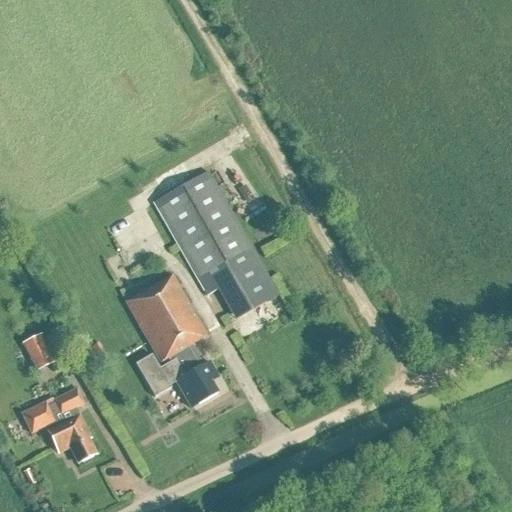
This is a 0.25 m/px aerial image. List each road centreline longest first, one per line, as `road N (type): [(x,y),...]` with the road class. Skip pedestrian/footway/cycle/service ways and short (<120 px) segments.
road 1 (track): [(411,388),(181,0)]
road 2 (track): [(133,511),(411,388)]
